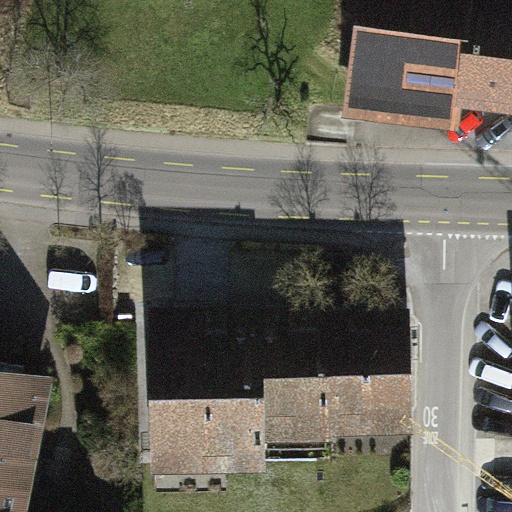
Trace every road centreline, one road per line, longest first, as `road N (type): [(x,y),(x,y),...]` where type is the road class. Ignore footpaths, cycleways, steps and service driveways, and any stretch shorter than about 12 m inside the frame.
road 1 (primary): [(0,170),(195,195),(448,210)]
road 2 (residential): [(450,511),(448,210)]
